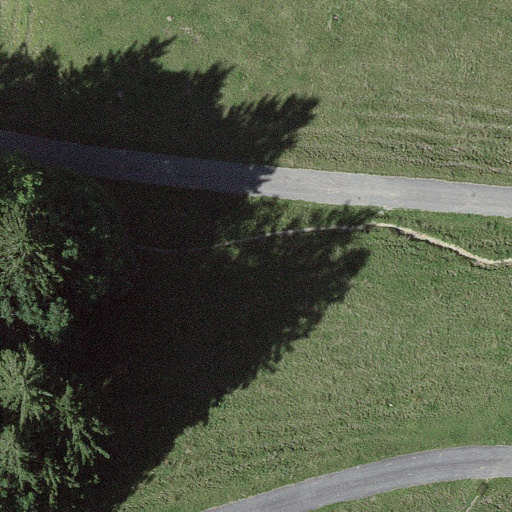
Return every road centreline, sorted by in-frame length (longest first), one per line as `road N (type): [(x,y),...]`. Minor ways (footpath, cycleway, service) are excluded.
road 1 (track): [(511,210),(102,169),(0,148)]
road 2 (track): [(260,511),(422,469),(511,464)]
